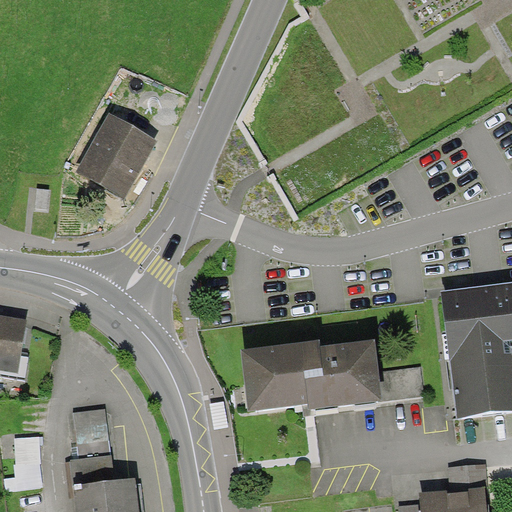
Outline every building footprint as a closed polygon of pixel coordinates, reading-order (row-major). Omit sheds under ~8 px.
[(208,0),(120,0),(118,5),(127,40),(182,62),(208,0)] [(110,113),(76,172),(124,199),(145,163),(158,140),(110,113)] [(48,191),(38,191),(37,208),(47,208),(48,191)] [(511,284),(441,294),(458,422),(511,414),(511,284)] [(0,376),(27,381),(31,355),(26,354),(31,327),(0,321),(0,376)] [(213,330),(196,334),(201,356),(218,352),(213,330)] [(306,408),(307,415),(377,406),(377,407),(424,401),(420,368),(377,374),(373,344),(320,351),(319,345),(242,355),(250,415),(306,408)] [(75,414),(81,460),(112,456),(105,411),(75,414)] [(42,487),(38,440),(16,441),(18,466),(15,466),(16,479),(6,480),(7,490),(42,487)] [(139,511),(136,481),(115,484),(112,456),(81,460),(66,462),(70,498),(75,497),(76,511),(139,511)] [(399,506),(399,511),(486,511),(485,490),(488,490),(486,467),(449,470),(451,492),(419,494),(420,505),(399,506)]
